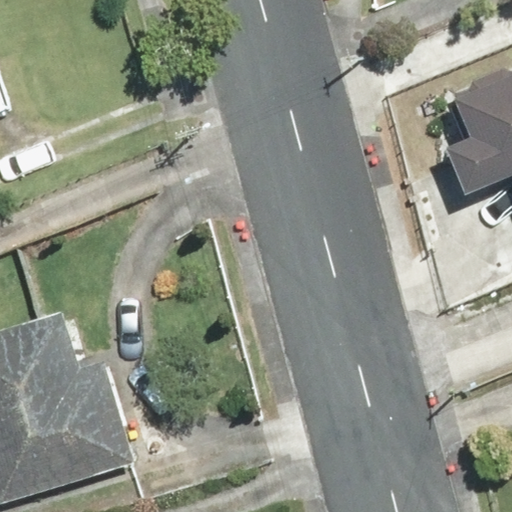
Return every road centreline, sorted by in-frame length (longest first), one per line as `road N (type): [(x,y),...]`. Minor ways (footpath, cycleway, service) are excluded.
road 1 (residential): [(246,0),(378,511)]
road 2 (unknown): [(274,108),(0,206)]
